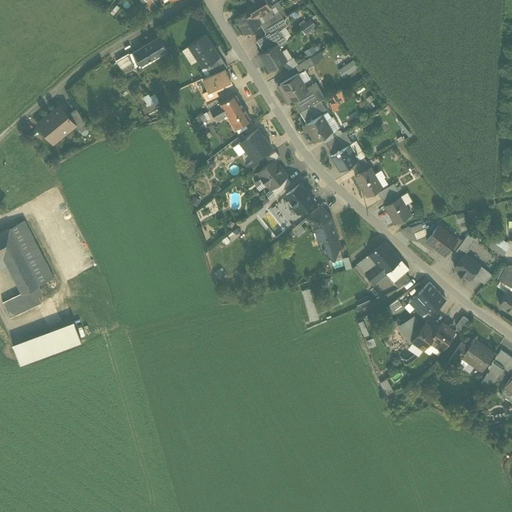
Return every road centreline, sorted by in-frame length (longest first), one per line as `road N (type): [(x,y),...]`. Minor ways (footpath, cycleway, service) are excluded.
road 1 (residential): [(213,9),(301,152),(475,313),(511,337)]
road 2 (residential): [(190,0),(84,65),(0,139)]
